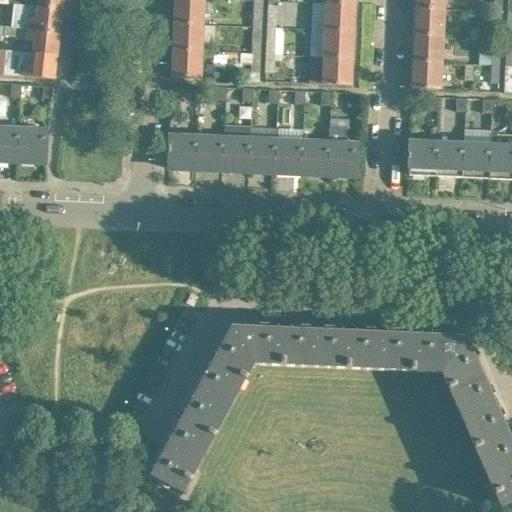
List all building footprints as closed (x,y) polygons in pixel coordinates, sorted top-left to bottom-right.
[(7,0),(7,5),(13,6),(62,11),(63,0),(7,0)] [(174,0),(174,25),(203,26),(204,0),(174,0)] [(415,0),(415,9),(444,11),(444,0),(415,0)] [(493,0),(493,12),(501,13),(501,0),(493,0)] [(253,19),(261,20),(262,2),(254,2),(253,19)] [(276,21),(277,3),(268,3),(267,20),(276,21)] [(324,32),(354,33),(355,7),(326,5),(324,32)] [(13,6),(10,29),(59,34),(62,11),(13,6)] [(413,35),(443,37),(444,11),(415,9),(413,35)] [(500,31),(501,13),(493,12),(492,31),(500,31)] [(173,52),(202,53),(203,26),(174,25),(173,52)] [(57,57),(59,34),(10,29),(4,28),(3,37),(27,39),(27,42),(33,43),(32,55),(57,57)] [(323,59),(352,60),(354,33),(324,32),(323,59)] [(412,62),(441,63),(443,37),(413,35),(412,62)] [(251,55),(260,56),(260,38),(252,38),(251,55)] [(275,39),(266,38),(266,56),(274,56),(275,39)] [(492,48),(491,66),(499,66),(500,48),(492,48)] [(4,52),(2,76),(23,77),(53,80),(54,81),(57,57),(32,55),(4,52)] [(201,80),(202,53),(173,52),(171,78),(201,80)] [(251,73),(259,73),(260,56),(251,55),(251,73)] [(274,74),(274,56),(266,56),(265,74),(274,74)] [(322,85),(351,87),(352,60),(323,59),(322,85)] [(441,63),(412,62),(411,89),(440,91),(441,63)] [(465,65),(464,80),(472,81),(473,65),(465,65)] [(498,85),(499,66),(491,66),(490,84),(498,85)] [(511,66),(505,67),(503,94),(511,94),(511,82),(511,66)] [(22,86),(10,85),(9,101),(21,101),(22,86)] [(53,88),(52,88),(43,87),(42,101),(52,102),(53,88)] [(200,88),(190,87),(189,101),(199,101),(200,88)] [(225,103),(225,89),(216,88),(215,102),(225,103)] [(251,104),(252,90),(243,90),(242,103),(251,104)] [(278,105),(279,91),(269,91),(269,105),(278,105)] [(305,92),(295,92),(295,106),(305,106),(305,92)] [(332,94),(321,93),(321,107),(331,107),(332,94)] [(358,95),(348,94),(347,108),(357,108),(358,95)] [(440,99),(430,98),(429,112),(439,112),(440,99)] [(466,113),(466,100),(456,99),(456,113),(466,113)] [(492,114),(493,101),(483,101),(482,114),(492,114)] [(0,162),(18,163),(19,129),(0,128),(0,162)] [(355,178),(356,144),(348,143),(349,129),(329,128),(328,143),(330,143),(328,177),(355,178)] [(46,131),(46,130),(19,129),(18,163),(44,164),(46,131)] [(169,170),(195,171),(197,137),(170,136),(169,148),(168,148),(168,154),(169,154),(169,170)] [(511,136),(490,136),(490,146),(488,180),(511,180),(511,136)] [(195,171),(222,172),(223,138),(197,137),(195,171)] [(222,172),(248,173),(250,139),(223,138),(222,172)] [(248,173),(275,174),(276,140),(250,139),(248,173)] [(275,174),(301,175),(303,141),(276,140),(275,174)] [(301,175),(328,177),(330,143),(328,143),(303,141),(301,175)] [(436,177),(437,143),(410,142),(409,155),(408,155),(408,160),(409,160),(408,176),(436,177)] [(462,179),(463,145),(437,143),(436,177),(462,179)] [(113,163),(116,163),(116,156),(105,156),(105,145),(87,144),(86,173),(113,174),(113,163)] [(488,180),(490,146),(463,145),(462,179),(488,180)] [(489,483),(492,490),(500,508),(511,503),(511,445),(496,408),(500,407),(495,397),(492,399),(465,339),(452,339),(452,334),(441,334),(441,338),(387,336),(387,332),(376,331),(376,335),(322,333),(322,329),(311,328),(311,332),(257,330),(257,326),(246,325),(246,330),(232,329),(201,386),(197,384),(192,393),(195,394),(170,443),(166,441),(161,450),(165,452),(151,477),(183,494),(253,365),(442,374),(489,483)]
